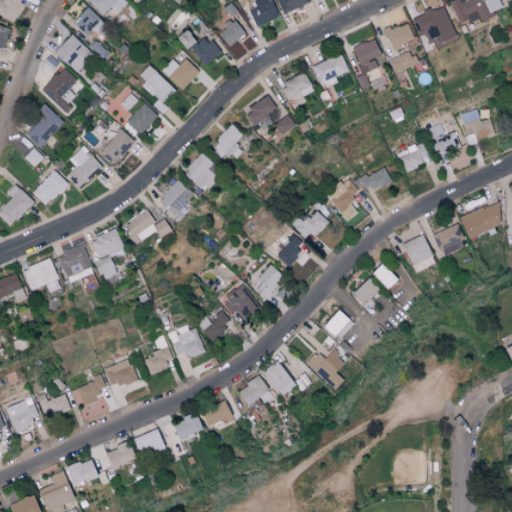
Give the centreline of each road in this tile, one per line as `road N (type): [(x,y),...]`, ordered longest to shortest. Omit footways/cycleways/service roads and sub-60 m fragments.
road 1 (residential): [(0,474),(221,383),(275,344),(362,247),(511,167)]
road 2 (residential): [(0,257),(113,210),(275,56),(394,0)]
road 3 (residential): [(0,150),(39,34),(62,0)]
road 4 (residential): [(462,511),(466,424),(511,386)]
